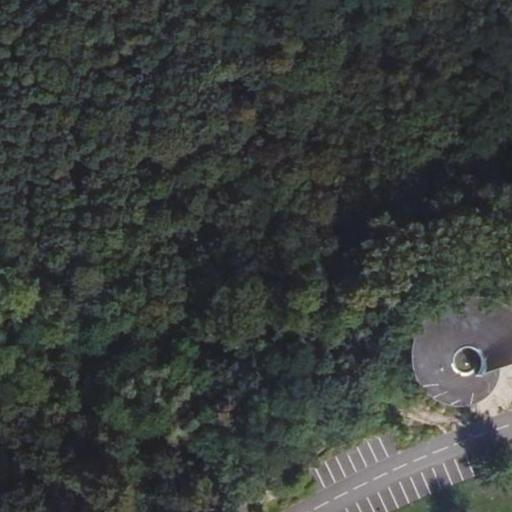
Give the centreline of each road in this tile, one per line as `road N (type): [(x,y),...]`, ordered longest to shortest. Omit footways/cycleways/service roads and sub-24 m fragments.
road 1 (unknown): [(0,360),(28,365),(159,337),(246,131),(320,0)]
road 2 (unknown): [(0,404),(159,337),(511,265)]
